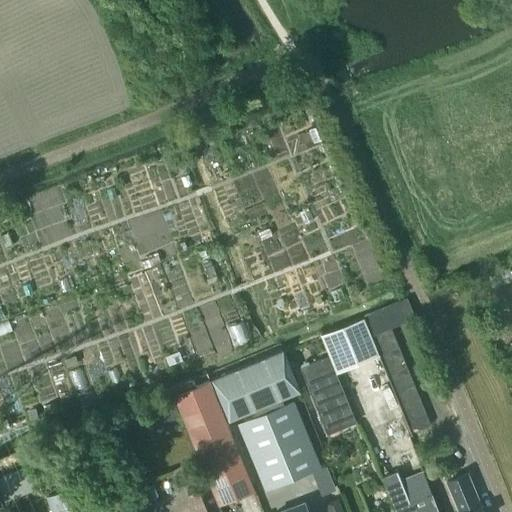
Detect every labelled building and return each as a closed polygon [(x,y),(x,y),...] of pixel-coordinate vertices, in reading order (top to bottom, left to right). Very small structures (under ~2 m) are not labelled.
[(57,184),(29,195),(39,220),(67,209),(57,184)] [(212,265),(203,268),(208,279),(216,275),(212,265)] [(371,336),(391,328),(415,318),(407,298),(363,316),(371,336)] [(379,354),(375,346),(371,336),(363,316),(320,334),(329,356),(336,372),(379,354)] [(395,338),(391,328),(371,336),(375,346),(395,338)] [(399,347),(395,338),(375,346),(379,354),(379,355),(399,347)] [(383,365),(402,357),(399,347),(379,355),(383,365)] [(280,349),(208,379),(225,420),(251,410),(281,397),(297,391),(280,349)] [(74,354),(65,358),(67,363),(76,360),(74,354)] [(336,372),(329,356),(300,368),(327,434),(356,422),(335,372),(336,372)] [(406,367),(402,357),(383,365),(387,375),(406,367)] [(391,384),(410,376),(406,367),(387,375),(391,384)] [(414,386),(410,376),(391,384),(395,394),(414,386)] [(176,403),(144,416),(148,427),(181,414),(203,467),(181,476),(195,511),(221,511),(217,503),(253,488),(225,420),(208,379),(172,394),(176,403)] [(399,403),(418,396),(414,386),(395,394),(399,403)] [(422,405),(418,396),(399,403),(403,413),(422,405)] [(254,415),(238,422),(265,488),(320,466),(292,399),(283,403),(281,397),(251,410),(254,415)] [(407,423),(426,415),(422,405),(403,413),(407,423)] [(430,424),(426,415),(407,423),(411,432),(430,424)] [(32,460),(39,478),(50,474),(43,456),(32,460)] [(30,467),(0,478),(0,491),(3,501),(38,487),(30,467)] [(438,511),(423,470),(399,480),(396,472),(382,477),(395,511),(438,511)] [(481,511),(479,506),(466,474),(447,482),(458,511),(481,511)] [(85,511),(74,484),(45,496),(51,511),(85,511)]
